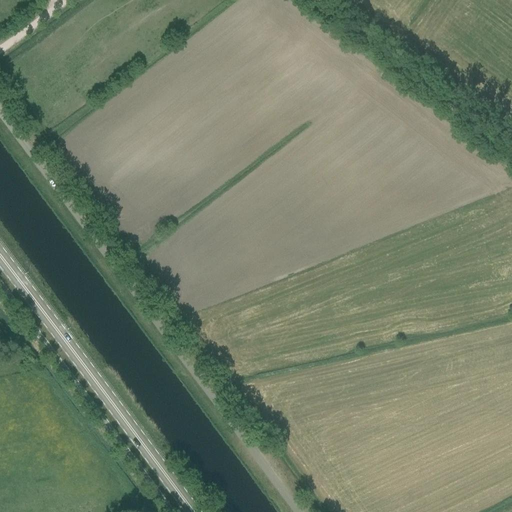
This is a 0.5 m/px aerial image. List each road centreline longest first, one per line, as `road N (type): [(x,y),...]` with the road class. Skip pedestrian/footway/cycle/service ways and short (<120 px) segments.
road 1 (unclassified): [(295,511),(0,110)]
road 2 (secondary): [(191,511),(0,256)]
road 3 (track): [(308,0),(511,154)]
